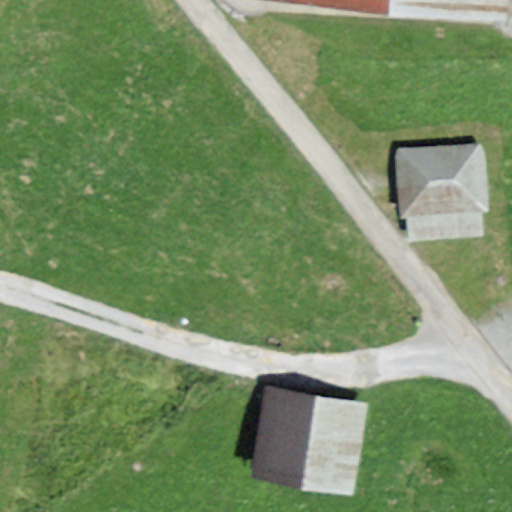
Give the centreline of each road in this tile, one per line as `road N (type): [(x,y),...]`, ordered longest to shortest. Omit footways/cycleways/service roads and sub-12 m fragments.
road 1 (residential): [(511,394),(188,0)]
road 2 (track): [(0,289),(251,365),(379,366),(430,351),(460,330)]
